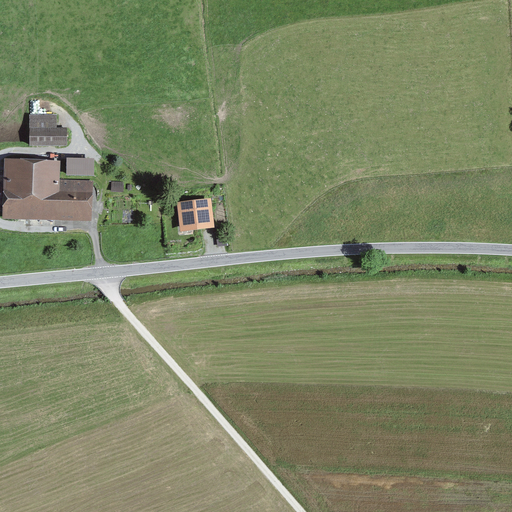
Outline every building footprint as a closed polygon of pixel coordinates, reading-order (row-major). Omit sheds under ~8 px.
[(76,130),(65,130),(65,116),(40,116),(40,146),(76,146),(76,130)] [(68,161),(67,174),(92,175),(93,162),(68,161)] [(57,191),(73,192),(74,183),(60,182),(61,165),(11,162),(8,219),(18,219),(19,213),(31,214),(31,217),(35,217),(35,214),(56,215),(57,191)] [(86,217),(88,184),(74,183),(73,192),(57,191),(56,215),(86,217)] [(122,192),(122,185),(113,184),(112,192),(122,192)] [(181,206),(184,228),(211,225),(209,203),(181,206)]
